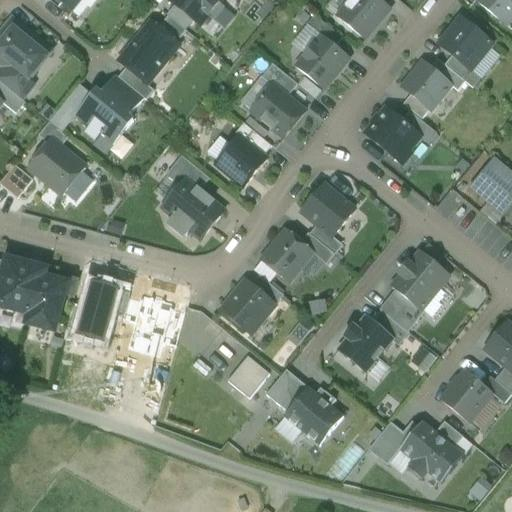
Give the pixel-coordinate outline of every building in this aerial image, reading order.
[(82,0),(47,0),(58,9),(61,5),(71,13),(82,0)] [(173,0),(170,4),(201,29),(209,19),(214,23),(224,10),(219,6),(224,0),(173,0)] [(375,0),(353,0),(337,20),(365,43),(390,12),(377,1),(375,0)] [(511,0),(477,0),(475,3),(506,28),(511,20),(511,0)] [(342,41),(315,18),(307,27),(321,39),(335,50),(342,41)] [(187,34),(168,19),(161,28),(180,43),(187,34)] [(492,48),(460,21),(439,48),(452,59),(471,74),(492,48)] [(46,49),(13,22),(0,36),(0,67),(25,88),(37,73),(32,68),(46,49)] [(151,25),(119,65),(126,71),(147,88),(180,48),(151,25)] [(321,39),(296,70),(324,93),(349,62),(335,50),(321,39)] [(471,74),(452,59),(445,68),(465,85),(473,91),(480,81),(471,74)] [(445,68),(437,62),(430,71),(450,88),(458,94),(465,85),(445,68)] [(430,71),(423,66),(403,91),(411,98),(430,113),(450,88),(430,71)] [(272,89),(288,100),(298,88),(273,67),(262,81),(272,89)] [(147,88),(126,71),(119,81),(144,101),(147,103),(154,94),(147,88)] [(119,81),(116,79),(101,97),(129,120),(144,101),(119,81)] [(251,115),(284,142),(306,115),(288,100),(272,89),(251,115)] [(101,97),(97,93),(76,118),(90,129),(85,135),(95,144),(100,138),(114,149),(134,124),(129,120),(101,97)] [(430,113),(411,98),(404,107),(422,122),(430,113)] [(387,111),(365,137),(396,163),(405,152),(408,154),(420,140),(421,139),(402,123),(387,111)] [(437,137),(410,114),(402,123),(421,139),(420,140),(429,147),(437,137)] [(272,149),(244,126),(236,136),(239,139),(264,159),(272,149)] [(264,159),(239,139),(216,167),(244,190),(267,162),(264,159)] [(86,171),(51,143),(29,170),(63,199),(86,171)] [(511,208),(511,177),(493,162),(470,190),(504,218),(511,208)] [(15,169),(0,186),(18,202),(33,183),(15,169)] [(189,234),(201,243),(223,215),(213,204),(186,183),(163,211),(174,220),(168,228),(184,241),(189,234)] [(355,214),(324,188),(302,215),(317,228),(333,240),(355,214)] [(511,265),(511,247),(485,224),(472,239),(507,271),(511,265)] [(333,240),(317,228),(310,237),(335,257),(342,248),(333,240)] [(287,234),(262,264),(288,286),(313,256),(313,255),(301,245),(287,234)] [(310,237),(309,236),(301,245),(313,255),(313,256),(327,267),(335,257),(310,237)] [(449,278),(421,255),(411,268),(408,265),(398,277),(402,279),(392,291),(395,293),(420,313),(421,312),(449,278)] [(0,308),(18,313),(30,269),(7,264),(0,291),(0,308)] [(28,326),(54,333),(66,287),(43,280),(45,274),(30,269),(18,313),(30,316),(28,326)] [(70,338),(108,349),(128,280),(90,269),(70,338)] [(284,298),(260,279),(252,288),(276,308),(284,298)] [(252,288),(246,283),(221,314),(251,338),(267,318),(268,319),(276,310),(275,309),(276,308),(252,288)] [(420,313),(395,293),(380,312),(381,314),(408,335),(424,315),(421,312),(420,313)] [(142,298),(127,352),(159,361),(174,306),(142,298)] [(408,335),(381,314),(372,325),(393,342),(392,343),(399,349),(409,336),(408,335)] [(372,325),(366,320),(357,331),(354,328),(344,340),(348,342),(339,353),(366,375),(392,343),(393,342),(372,325)] [(297,347),(309,333),(300,325),(288,340),(297,347)] [(506,370),(511,374),(511,329),(506,325),(485,352),(506,370)] [(270,377),(248,360),(228,384),(250,402),(270,377)] [(511,374),(506,370),(496,383),(511,397),(511,396),(511,374)] [(287,373),(266,398),(279,408),(299,383),(287,373)] [(466,375),(442,404),(468,425),(492,396),(483,388),(466,375)] [(496,383),(490,379),(483,388),(492,396),(504,406),(511,397),(496,383)] [(321,401),(299,383),(279,408),(288,415),(284,420),(320,449),(344,420),(331,409),(336,403),(326,395),(321,401)] [(436,435),(422,424),(409,440),(400,452),(400,453),(413,463),(407,471),(422,483),(428,475),(441,486),(464,459),(454,450),(436,435)] [(463,439),(445,424),(436,435),(454,450),(463,439)] [(391,425),(368,453),(388,469),(400,453),(400,452),(409,440),(391,425)]
